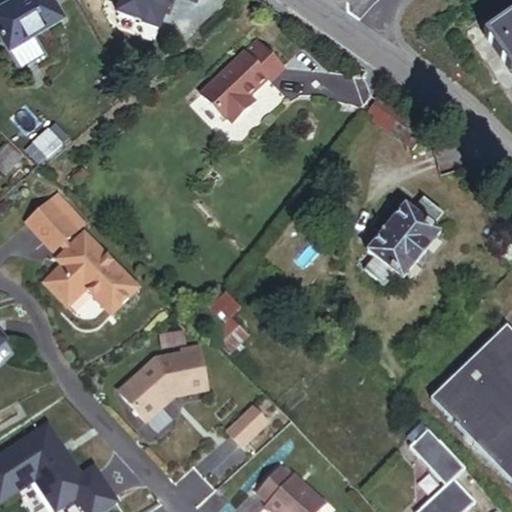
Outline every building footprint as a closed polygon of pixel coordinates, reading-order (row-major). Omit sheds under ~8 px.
[(56,0),(5,0),(0,3),(0,28),(18,61),(46,45),(38,29),(64,14),(56,0)] [(511,17),(484,37),(509,73),(511,70),(511,17)] [(255,41),(207,88),(224,104),(271,58),(255,41)] [(224,104),(207,88),(199,96),(231,128),(251,108),(245,103),(250,99),(267,82),(269,85),(284,71),(271,58),(224,104)] [(377,95),(361,117),(408,150),(422,131),(398,114),(400,111),(377,95)] [(245,103),(251,108),(255,104),(250,99),(245,103)] [(47,133),(33,146),(46,161),(60,148),(47,133)] [(21,160),(7,147),(0,154),(0,174),(4,178),(21,160)] [(397,275),(406,281),(439,234),(431,228),(441,214),(421,199),(411,213),(403,206),(391,223),(386,220),(376,233),(382,236),(368,255),(377,261),(368,274),(388,288),(397,275)] [(45,201),(37,207),(61,231),(65,236),(72,229),(45,201)] [(45,247),(61,231),(37,207),(22,223),(45,247)] [(139,293),(79,231),(67,244),(61,239),(65,236),(61,231),(45,247),(54,257),(63,248),(69,254),(67,256),(72,261),(64,269),(47,286),(69,310),(88,292),(113,318),(139,293)] [(64,269),(72,261),(67,256),(59,264),(64,269)] [(227,288),(192,323),(226,358),(241,343),(226,327),(220,322),(231,311),(225,305),(235,295),(227,288)] [(231,311),(220,322),(226,327),(236,316),(231,311)] [(511,335),(506,329),(430,402),(511,487),(511,335)] [(207,392),(198,347),(179,351),(180,357),(155,362),(119,394),(145,424),(173,399),(207,392)] [(0,424),(17,416),(12,406),(0,412),(0,424)] [(268,428),(255,413),(229,437),(243,451),(268,428)] [(417,442),(433,428),(425,419),(411,435),(417,442)] [(97,511),(122,497),(96,456),(75,469),(47,425),(0,453),(0,501),(35,480),(55,511),(75,499),(83,511),(97,511)] [(417,511),(467,511),(478,502),(457,478),(469,468),(433,428),(417,442),(413,446),(448,485),(417,511)] [(214,485),(238,460),(220,442),(196,467),(214,485)] [(321,511),(325,508),(294,477),(292,479),(281,469),(257,494),(268,504),(265,507),(270,511),(321,511)]
